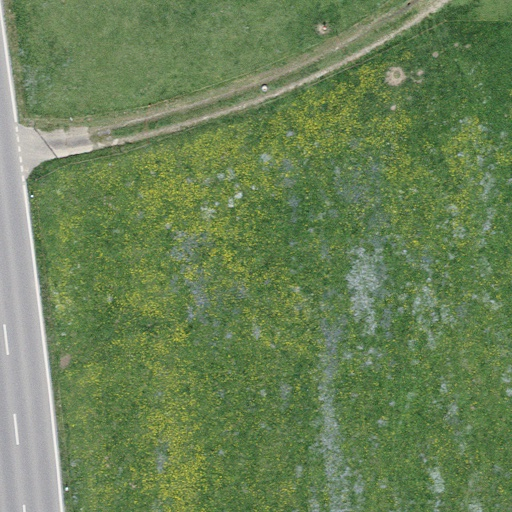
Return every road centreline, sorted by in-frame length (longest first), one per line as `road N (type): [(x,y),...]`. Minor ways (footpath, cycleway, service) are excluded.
road 1 (track): [(0,153),(105,147),(375,53),(451,0)]
road 2 (secondary): [(0,282),(26,511)]
